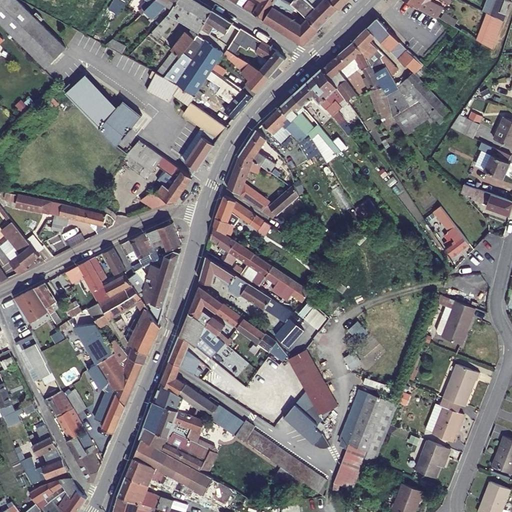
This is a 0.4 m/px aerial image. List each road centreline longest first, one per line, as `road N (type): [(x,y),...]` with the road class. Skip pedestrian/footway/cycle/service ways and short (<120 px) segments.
road 1 (tertiary): [(203,213),(172,318),(92,511)]
road 2 (residential): [(0,292),(158,215),(203,213)]
road 3 (tertiary): [(310,59),(236,134),(203,213)]
road 4 (residential): [(456,508),(509,355)]
road 5 (residential): [(509,355),(495,299),(511,236)]
